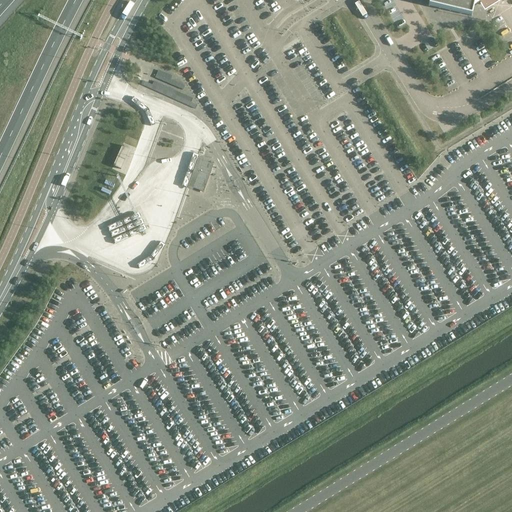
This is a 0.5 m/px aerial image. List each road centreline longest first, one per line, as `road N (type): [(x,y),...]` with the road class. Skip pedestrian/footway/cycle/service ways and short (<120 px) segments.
road 1 (tertiary): [(0,312),(146,0)]
road 2 (tertiary): [(133,0),(0,291)]
road 3 (motorway): [(0,157),(77,0)]
